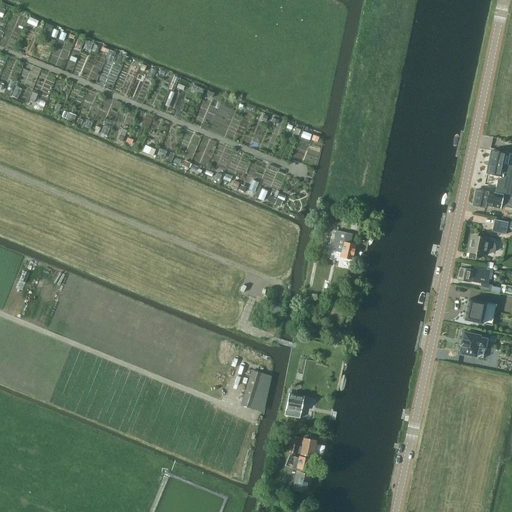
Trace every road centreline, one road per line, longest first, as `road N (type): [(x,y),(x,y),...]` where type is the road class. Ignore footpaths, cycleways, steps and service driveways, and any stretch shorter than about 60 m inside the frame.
road 1 (tertiary): [(395,511),(503,0)]
road 2 (track): [(274,341),(242,327),(262,277),(0,168)]
road 3 (track): [(220,403),(0,313)]
